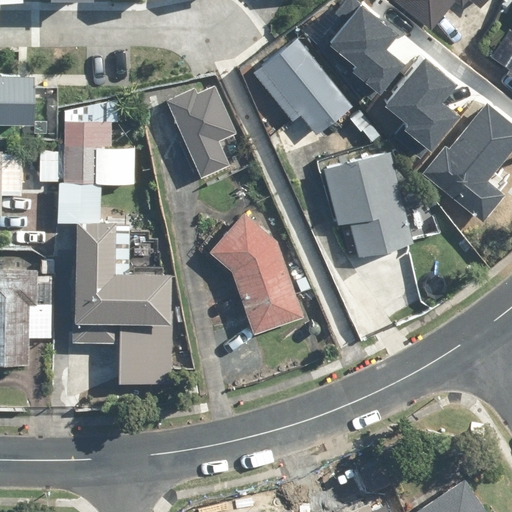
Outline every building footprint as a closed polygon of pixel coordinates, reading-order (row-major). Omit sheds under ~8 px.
[(350,70),(381,97),(406,67),(388,52),(397,33),(357,0),(346,0),(336,12),(348,23),(328,46),(353,67),(350,70)] [(397,0),(433,29),(455,2),(459,5),(462,0),(470,0),(478,6),(483,0),(397,0)] [(294,35),(251,71),(290,118),(297,112),(316,135),(352,105),(294,35)] [(390,133),(422,162),(460,120),(441,103),(457,86),(426,58),(383,106),(401,122),(390,133)] [(33,75),(0,75),(0,122),(33,123),(33,75)] [(166,102),(198,175),(230,161),(222,141),(236,135),(213,82),(166,102)] [(487,177),(511,147),(511,122),(484,98),(422,171),(480,220),(504,192),(487,177)] [(64,150),(37,149),(37,178),(135,181),(136,147),(126,146),(127,141),(117,140),(117,146),(111,146),(111,121),(65,119),(64,150)] [(291,119),(272,130),(287,159),(307,149),(291,119)] [(389,148),(321,165),(336,223),(347,220),(356,255),(412,240),(389,148)] [(277,238),(243,209),(207,251),(231,272),(251,332),(302,315),(277,238)] [(116,381),(170,382),(173,271),(126,270),(126,241),(113,240),(114,218),(73,217),(70,340),(117,341),(116,381)] [(53,272),(0,267),(0,361),(27,364),(29,334),(48,336),(53,272)] [(378,456),(358,467),(372,491),(391,480),(378,456)] [(487,511),(462,476),(412,510),(413,511),(487,511)]
